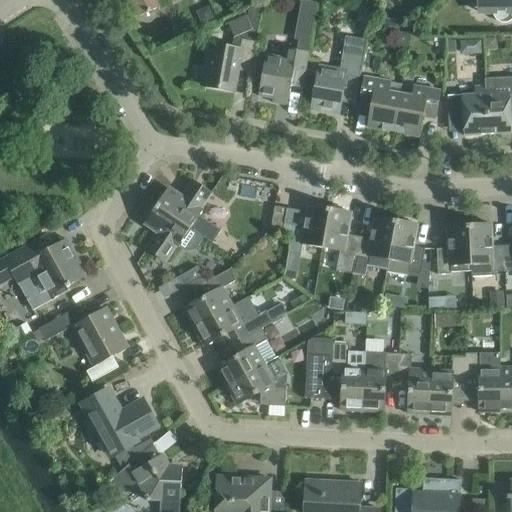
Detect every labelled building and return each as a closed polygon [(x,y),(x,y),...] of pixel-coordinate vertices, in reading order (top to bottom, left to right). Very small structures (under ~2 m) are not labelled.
[(130,0),(138,17),(159,7),(155,0),(130,0)] [(311,0),(301,0),(296,31),(312,34),(318,1),(311,0)] [(511,0),(478,0),(478,12),(493,12),(493,16),(496,21),(501,23),(507,23),(511,20),(511,19),(511,0)] [(199,16),(203,23),(213,18),(208,7),(202,10),(199,16)] [(233,38),(232,48),(212,45),(204,86),(233,92),(238,65),(251,67),(259,18),(247,15),(224,24),(225,25),(228,25),(233,38)] [(360,75),(366,40),(345,37),(339,70),(319,66),(311,110),(339,114),(346,72),(360,75)] [(497,40),(486,40),(487,50),(497,50),(497,40)] [(480,43),(462,43),(462,55),(480,55),(480,43)] [(456,44),(448,44),(448,56),(456,56),(456,44)] [(302,88),(309,52),(283,48),(281,58),(265,56),(258,96),(273,99),(272,103),(278,104),(279,100),(288,101),(291,86),(302,88)] [(367,128),(393,132),(400,95),(388,93),(389,83),(364,78),(359,105),(371,107),(367,128)] [(511,78),(485,80),(485,87),(487,135),(511,134),(511,128),(511,127),(511,78)] [(400,95),(393,132),(418,137),(422,116),(434,119),(439,92),(414,87),(412,97),(400,95)] [(463,136),(487,135),(485,87),(474,88),(475,95),(447,97),(448,125),(460,124),(460,128),(463,131),(463,136)] [(156,206),(189,229),(212,244),(221,231),(203,219),(202,211),(200,210),(211,193),(192,181),(181,197),(168,188),(156,206)] [(286,209),(282,233),(291,234),(288,251),(301,253),(302,245),(322,248),(329,209),(308,205),(307,213),(286,209)] [(189,229),(156,206),(144,224),(157,233),(146,250),(165,262),(176,246),(177,247),(189,229)] [(270,231),(282,233),(286,209),(274,207),(270,231)] [(339,272),(352,274),(358,237),(346,235),(351,213),(329,209),(322,248),(342,252),(339,272)] [(352,274),(364,276),(366,266),(387,270),(395,221),(374,217),(370,239),(358,237),(352,274)] [(417,224),(395,221),(387,270),(386,273),(406,276),(407,272),(420,274),(422,261),(424,249),(413,247),(417,224)] [(493,273),(504,272),(503,246),(491,247),(490,224),(469,225),(471,272),(471,277),(493,276),(493,273)] [(471,272),(469,225),(447,226),(448,249),(436,250),(437,275),(451,274),(450,272),(471,272)] [(80,264),(67,240),(53,247),(47,235),(4,259),(0,261),(0,285),(14,278),(33,311),(69,291),(67,286),(84,277),(77,265),(80,264)] [(511,245),(503,246),(504,272),(511,271),(511,245)] [(420,274),(418,286),(428,288),(430,262),(422,261),(420,274)] [(177,278),(183,288),(203,277),(198,267),(177,278)] [(183,309),(193,328),(232,306),(222,288),(235,281),(229,270),(206,282),(212,293),(183,309)] [(384,305),(395,307),(397,296),(386,294),(384,305)] [(331,295),(329,306),(343,308),(345,297),(331,295)] [(438,295),(429,295),(430,307),(439,307),(438,295)] [(232,306),(193,328),(204,347),(233,330),(239,341),(261,328),(287,314),(281,304),(266,312),(265,311),(253,318),(243,300),(232,306)] [(95,366),(126,349),(104,309),(73,326),(95,366)] [(461,311),(435,312),(435,325),(462,324),(461,311)] [(63,316),(38,329),(45,342),(69,328),(63,316)] [(226,387),(265,365),(277,358),(277,357),(275,358),(266,341),(268,340),(261,328),(239,341),(245,351),(215,368),(226,387)] [(340,411),(362,412),(364,353),(348,352),(348,344),(331,343),(331,356),(330,376),(342,377),(340,411)] [(385,379),(397,380),(398,354),(364,353),(362,412),(383,413),(385,379)] [(407,414),(429,415),(430,370),(410,369),(411,355),(398,354),(397,380),(409,381),(407,414)] [(499,354),(465,354),(464,358),(464,379),(478,379),(478,413),(500,413),(499,368),(499,354)] [(307,355),(305,399),(323,400),(324,376),(330,376),(331,356),(307,355)] [(451,371),(430,370),(429,415),(450,416),(452,383),(463,383),(464,379),(464,358),(451,357),(451,371)] [(265,365),(226,387),(236,405),(259,393),(260,396),(260,402),(266,402),(266,406),(285,407),(286,387),(277,387),(265,365)] [(511,367),(499,368),(500,413),(511,412),(511,367)] [(107,389),(82,403),(112,457),(114,456),(122,470),(152,445),(154,444),(151,439),(135,448),(133,445),(137,443),(135,439),(158,426),(144,401),(128,410),(117,407),(107,389)] [(122,470),(114,477),(123,492),(138,482),(146,495),(144,497),(147,501),(149,500),(160,500),(159,511),(179,511),(180,501),(182,469),(168,468),(166,467),(159,456),(152,445),(122,470)] [(268,511),(270,479),(217,477),(215,511),(268,511)] [(458,511),(461,481),(422,479),(422,493),(413,492),(413,490),(395,489),(394,511),(458,511)] [(109,481),(92,496),(97,503),(114,489),(109,481)] [(378,511),(379,510),(359,508),(360,484),(305,481),(303,511),(378,511)] [(482,511),(483,500),(471,499),(470,511),(482,511)]
